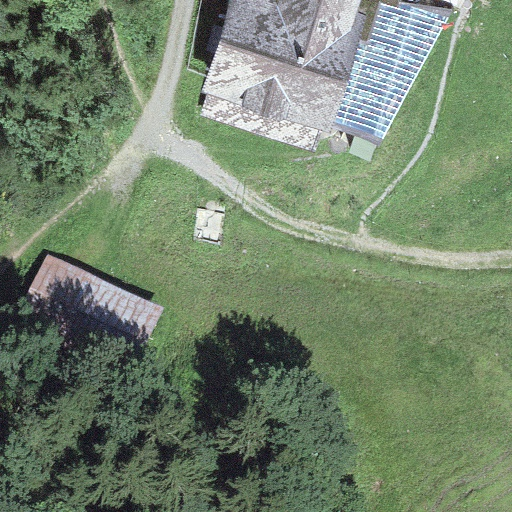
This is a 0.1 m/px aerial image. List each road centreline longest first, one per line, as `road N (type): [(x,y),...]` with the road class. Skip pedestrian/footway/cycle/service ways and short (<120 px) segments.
road 1 (track): [(153,137),(289,222),(411,256),(511,259)]
road 2 (track): [(153,137),(187,0)]
